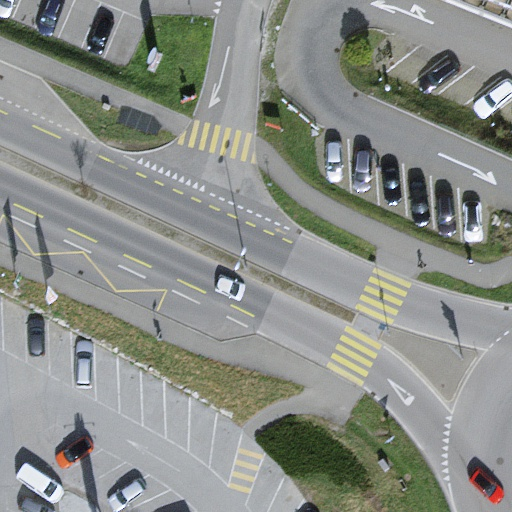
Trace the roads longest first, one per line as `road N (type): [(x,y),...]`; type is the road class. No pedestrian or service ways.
road 1 (primary): [(0,185),(354,355),(485,467)]
road 2 (primary): [(511,336),(268,253),(0,128)]
